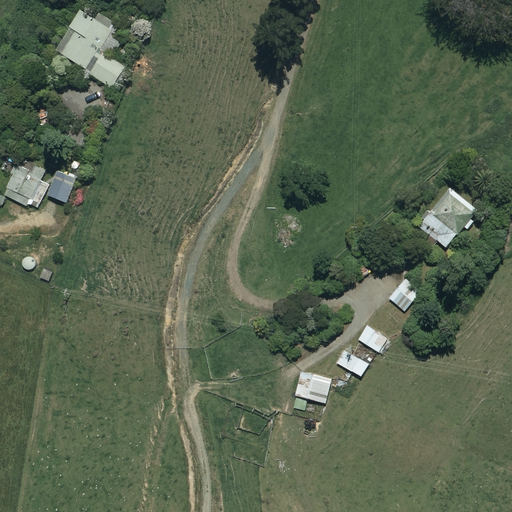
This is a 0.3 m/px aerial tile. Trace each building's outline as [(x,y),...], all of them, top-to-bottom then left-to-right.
[(130,67),(110,54),(126,30),(104,16),(100,23),(84,13),(72,33),(75,35),(60,57),(114,91),(130,67)] [(93,136),(71,124),(62,140),(84,153),(93,136)] [(82,181),(60,170),(53,184),(46,181),(50,173),(39,167),(35,175),(21,168),(8,196),(30,207),(34,201),(43,205),(48,194),(70,205),(82,181)] [(480,216),(450,194),(423,230),(451,250),(464,232),(466,234),(480,216)] [(425,293),(410,279),(392,299),(408,313),(425,293)] [(393,342),(370,327),(361,340),(384,355),(393,342)] [(373,366),(347,352),(340,365),(366,379),(373,366)] [(335,381),(305,373),(296,409),(307,411),(310,400),(329,405),(335,381)]
